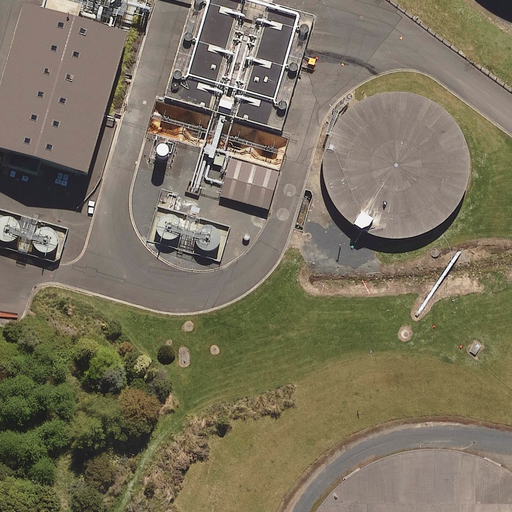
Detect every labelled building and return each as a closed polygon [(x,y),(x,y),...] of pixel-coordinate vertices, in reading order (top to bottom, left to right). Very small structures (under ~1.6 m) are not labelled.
[(112,26),(125,30),(127,21),(144,26),(151,3),(139,0),(47,0),(46,7),(41,22),(25,17),(0,105),(0,163),(87,189),(128,48),(108,42),(112,26)] [(277,8),(247,0),(193,0),(164,103),(213,117),(201,160),(221,165),(233,123),(281,137),(315,19),(277,8)] [(381,243),(399,244),(416,242),(433,235),(448,225),(459,211),(467,195),(471,178),(471,160),(466,143),(458,127),(446,114),(431,104),(414,98),(396,96),(378,99),(362,105),(347,116),(336,129),(328,145),(324,163),(324,181),(328,198),(337,213),(349,227),(364,237),(381,243)] [(281,170),(233,157),(221,199),(269,213),(281,170)] [(230,227),(159,208),(149,245),(221,263),(230,227)] [(68,231),(0,210),(0,248),(58,266),(68,231)] [(511,511),(511,478),(495,467),(463,455),(429,452),(396,457),(364,469),(337,489),(316,511),(511,511)]
